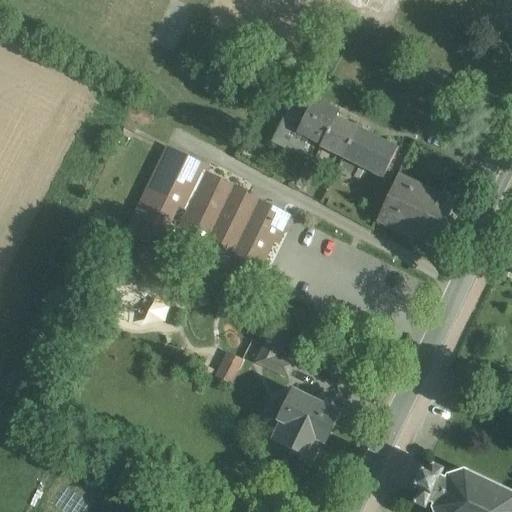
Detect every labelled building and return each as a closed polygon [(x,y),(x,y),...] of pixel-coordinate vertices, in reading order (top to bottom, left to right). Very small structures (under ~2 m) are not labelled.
[(296,28),(293,34),(223,0),(217,0),(209,17),(300,61),(312,35),(297,28),(296,28)] [(294,0),(291,8),(246,0),(223,0),(293,34),(296,28),(297,28),(310,0),(294,0)] [(337,114),(315,103),(299,133),(321,144),(320,147),(321,147),(337,114)] [(357,129),(336,118),(338,114),(337,114),(321,147),(343,158),(357,129)] [(397,149),(357,129),(343,158),(383,178),(397,149)] [(248,194),(207,175),(211,167),(168,147),(125,236),(163,254),(168,245),(187,254),(190,249),(228,267),(233,259),(243,264),(241,270),(260,279),(268,262),(264,260),(273,241),(277,243),(283,230),(286,231),(292,218),(258,202),(255,207),(244,202),(248,194)] [(441,196),(398,175),(376,222),(443,254),(465,207),(464,207),(469,197),(470,197),(471,195),(469,194),(469,195),(446,184),(441,196)] [(294,365),(276,356),(284,341),(271,335),(257,362),(287,377),(294,365)] [(242,361),(229,355),(219,377),(231,383),(242,361)] [(341,412),(294,389),(278,422),(283,424),(274,441),(312,459),(320,443),(325,445),(341,412)] [(511,511),(511,492),(470,472),(444,478),(437,476),(442,466),(433,462),(413,503),(422,508),(426,500),(432,502),(435,511),(511,511)]
